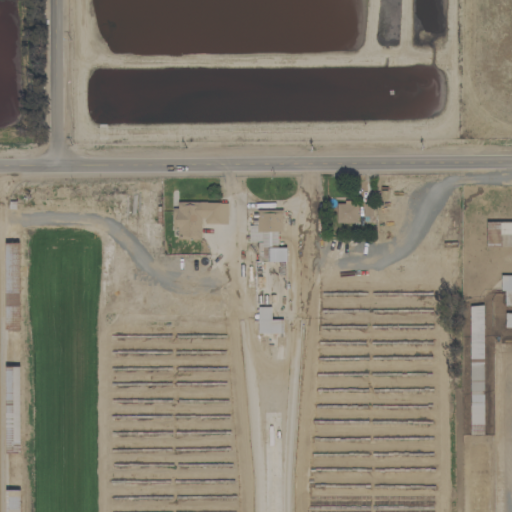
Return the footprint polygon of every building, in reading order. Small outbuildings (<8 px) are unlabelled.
[(227,203),(174,201),(173,230),(179,230),(179,239),(201,239),(201,223),(227,224),(227,203)] [(357,223),(358,204),(336,203),(336,223),(357,223)] [(286,261),(286,247),(277,247),(277,232),(282,232),(282,209),(257,210),(257,232),(262,232),(262,243),(257,243),(257,261),(286,261)] [(511,221),(486,221),(486,246),(511,246),(511,221)] [(6,328),(20,328),(19,243),(5,243),(6,328)] [(511,274),(503,274),(502,305),(511,305),(511,274)] [(483,511),(484,305),(470,305),(469,511),(483,511)] [(282,319),(271,320),(270,307),(257,307),(258,334),(282,333),(282,319)] [(4,367),(6,451),(20,450),(19,366),(4,367)] [(20,511),(20,491),(6,490),(6,511),(20,511)]
